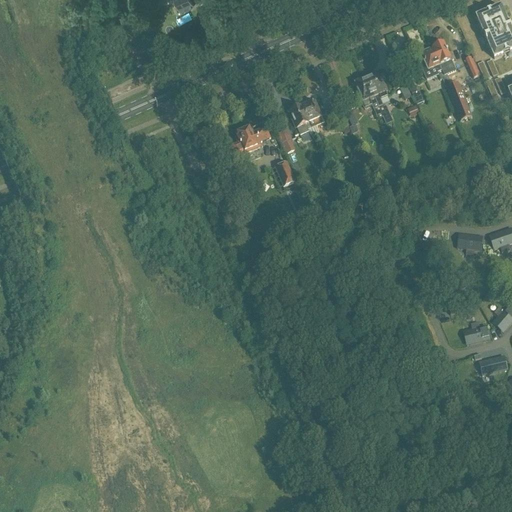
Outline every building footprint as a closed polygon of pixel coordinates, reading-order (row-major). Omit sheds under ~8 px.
[(159,0),(161,3),(167,0),(174,0),(180,12),(194,7),(190,0),(159,0)] [(476,20),(483,36),(487,46),(494,61),(503,58),(510,55),(511,53),(511,35),(511,34),(511,32),(509,25),(508,26),(501,10),(492,13),(485,16),(476,20)] [(442,46),(432,50),(442,72),(445,81),(443,82),(445,86),(456,114),(460,125),(473,120),(459,85),(452,88),(447,77),(456,73),(454,67),(452,63),(454,62),(451,54),(448,55),(444,45),(442,46)] [(423,64),(419,66),(420,66),(423,74),(427,82),(438,77),(440,82),(442,81),(443,82),(445,81),(442,72),(432,50),(430,51),(431,52),(420,57),(423,64)] [(473,58),(465,62),(469,71),(473,81),(481,77),(480,76),(480,75),(477,68),(473,58)] [(378,75),(366,80),(383,118),(382,119),(385,126),(392,124),(385,107),(384,108),(381,102),(388,99),(386,92),(388,91),(385,86),(383,87),(378,75)] [(395,92),(407,87),(402,77),(391,81),(395,92)] [(383,118),(366,80),(354,86),(359,98),(357,99),(359,104),(361,103),(365,112),(372,108),(378,121),(382,119),(383,118)] [(412,96),(418,93),(414,84),(408,86),(412,96)] [(407,88),(400,90),(406,102),(412,99),(407,88)] [(308,106),(302,109),(312,130),(325,124),(319,112),(318,113),(313,103),(313,104),(312,103),(308,105),(308,106)] [(291,112),(290,113),(289,113),(294,124),(293,124),(295,129),(297,129),(301,138),(309,134),(308,132),(312,130),(302,109),(301,108),(294,111),(293,111),(291,112)] [(408,111),(411,119),(420,116),(416,108),(408,111)] [(358,126),(351,112),(346,114),(352,128),(358,126)] [(344,115),(337,118),(342,130),(348,128),(349,127),(344,115)] [(433,125),(427,128),(430,136),(437,133),(433,125)] [(348,128),(342,130),(345,137),(351,134),(348,128)] [(250,130),(235,136),(236,138),(234,139),(236,145),(232,147),(237,158),(241,156),(258,149),(256,145),(269,139),(265,129),(251,134),(250,130)] [(290,141),(281,146),(285,157),(295,152),(290,141)] [(288,164),(276,169),(284,187),(296,182),(288,164)] [(367,207),(350,215),(353,221),(370,214),(367,207)] [(305,225),(312,223),(308,213),(301,216),(305,225)] [(353,221),(350,215),(327,225),(330,231),(353,221)] [(509,252),(507,247),(511,245),(511,241),(509,232),(490,238),(494,251),(500,249),(502,255),(509,252)] [(467,251),(466,257),(473,258),(474,252),(480,253),(482,239),(462,237),(460,250),(467,251)] [(281,241),(284,247),(290,245),(287,238),(281,241)] [(425,257),(442,254),(440,244),(435,245),(435,244),(425,246),(426,247),(423,247),(425,257)] [(430,283),(434,302),(447,300),(446,293),(451,292),(450,285),(444,286),(443,280),(430,283)] [(493,289),(486,297),(492,302),(499,294),(493,289)] [(505,332),(511,323),(511,311),(508,308),(504,313),(499,309),(494,315),(499,319),(495,323),(505,332)] [(469,346),(489,341),(486,328),(480,330),(478,324),(471,326),(472,332),(466,333),(469,346)] [(489,361),(489,363),(486,364),(488,374),(505,370),(503,360),(499,361),(498,359),(489,361)]
